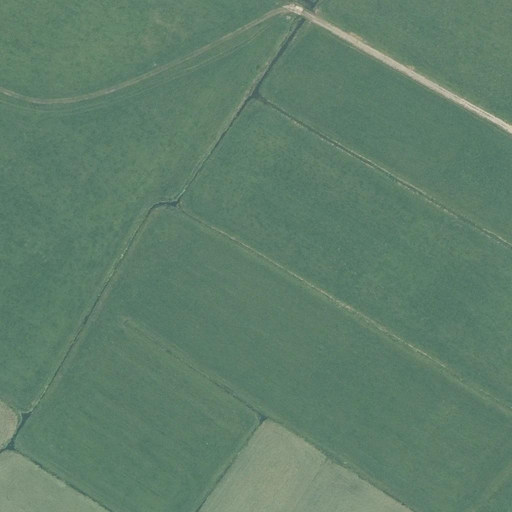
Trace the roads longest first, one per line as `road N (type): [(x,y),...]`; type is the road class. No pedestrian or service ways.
road 1 (track): [(0,90),(41,102),(83,98),(284,6),(301,12)]
road 2 (track): [(511,131),(301,12)]
